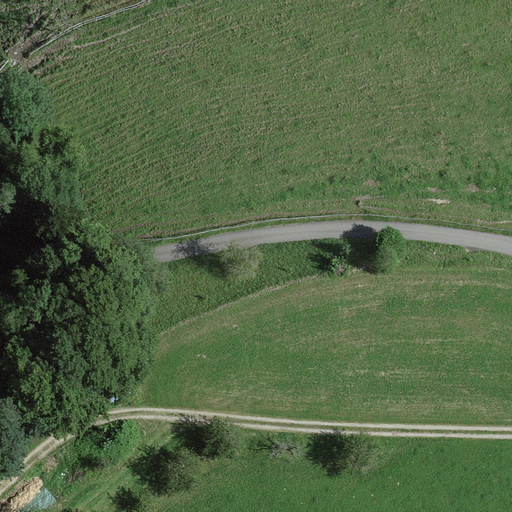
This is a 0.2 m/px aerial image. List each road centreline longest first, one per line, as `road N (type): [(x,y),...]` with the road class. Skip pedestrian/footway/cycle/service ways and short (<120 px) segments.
road 1 (track): [(0,491),(51,444),(89,423),(137,412),(511,432)]
road 2 (unclassified): [(511,247),(376,229),(278,233),(40,280),(0,296)]
